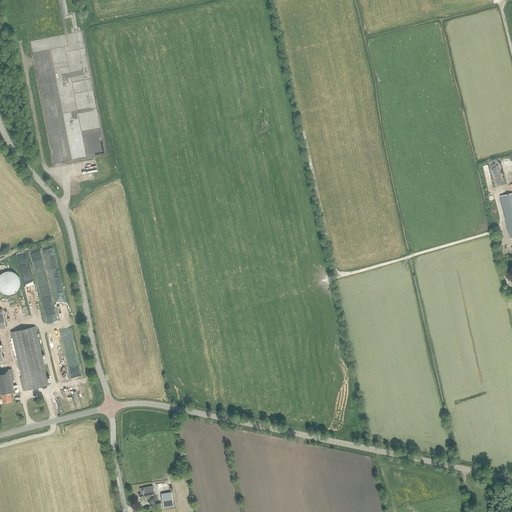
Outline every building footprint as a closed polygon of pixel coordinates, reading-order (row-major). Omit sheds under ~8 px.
[(510,239),(511,238),(511,193),(500,196),(510,239)] [(0,290),(0,291),(1,292),(2,292),(3,293),(4,294),(5,294),(6,294),(7,294),(9,294),(10,294),(11,294),(12,294),(13,294),(14,293),(15,293),(16,292),(17,291),(18,290),(18,289),(19,288),(19,287),(20,286),(20,285),(20,284),(20,283),(20,282),(20,281),(20,280),(20,279),(19,278),(19,277),(18,276),(18,275),(17,274),(16,274),(15,273),(14,272),(13,272),(12,271),(11,271),(10,271),(9,271),(8,271),(7,271),(5,271),(4,272),(3,272),(2,273),(1,273),(0,274),(0,290)] [(20,378),(23,391),(48,385),(35,326),(11,332),(21,377),(20,378)] [(5,369),(0,370),(0,394),(1,400),(2,400),(3,403),(5,403),(12,401),(11,394),(15,393),(14,388),(12,381),(14,380),(12,369),(5,370),(5,369)] [(140,488),(141,494),(139,494),(140,498),(145,497),(146,499),(155,497),(153,486),(144,487),(140,488)] [(171,492),(161,494),(163,507),(173,505),(171,492)]
